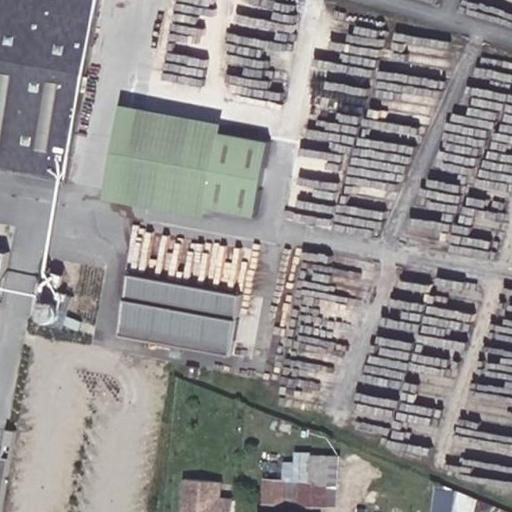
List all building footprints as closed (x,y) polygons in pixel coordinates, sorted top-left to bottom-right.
[(0,0),(0,168),(69,181),(89,73),(96,34),(101,0),(0,0)] [(257,216),(271,142),(123,114),(109,188),(257,216)] [(5,278),(10,252),(0,250),(0,511),(1,511),(17,431),(9,429),(4,457),(0,456),(0,296),(4,278),(5,278)] [(121,335),(232,355),(243,294),(132,274),(121,335)] [(64,326),(77,296),(45,283),(33,314),(64,326)] [(265,502),(336,505),(337,483),(266,480),(265,502)] [(234,511),(236,501),(220,499),(222,485),(188,481),(184,511),(234,511)]
